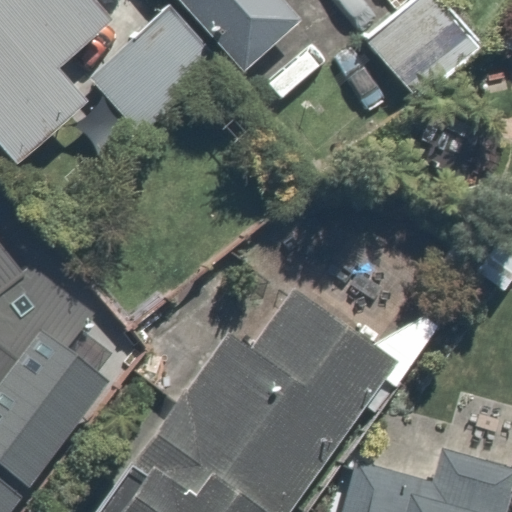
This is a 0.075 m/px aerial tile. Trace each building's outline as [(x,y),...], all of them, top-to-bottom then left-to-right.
[(0,0),(0,154),(66,91),(33,56),(90,2),(87,0),(0,0)] [(233,68),(172,0),(147,0),(77,62),(149,143),(233,68)] [(172,0),(233,68),(295,14),(282,0),(172,0)] [(476,39),(442,0),(381,0),(346,31),(405,100),(476,39)] [(261,511),(379,354),(275,277),(235,331),(214,316),(68,511),(261,511)] [(0,373),(42,337),(0,288),(0,373)] [(423,464),(346,437),(319,511),(489,511),(509,459),(435,433),(423,464)]
